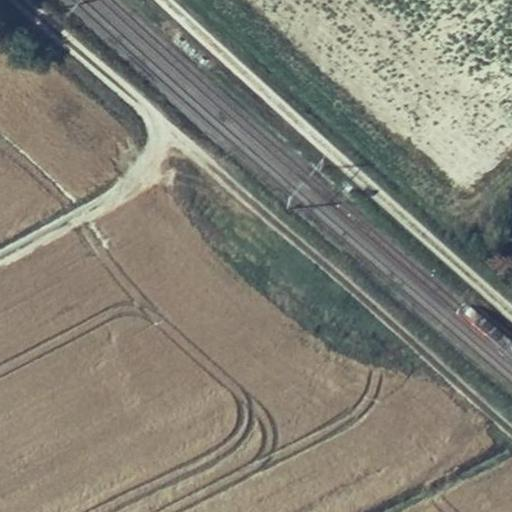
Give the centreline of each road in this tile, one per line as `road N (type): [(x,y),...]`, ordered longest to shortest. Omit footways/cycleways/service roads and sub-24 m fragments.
road 1 (track): [(160,126),(511,434)]
road 2 (residential): [(169,0),(511,309)]
road 3 (track): [(0,253),(144,174),(160,126),(22,0)]
